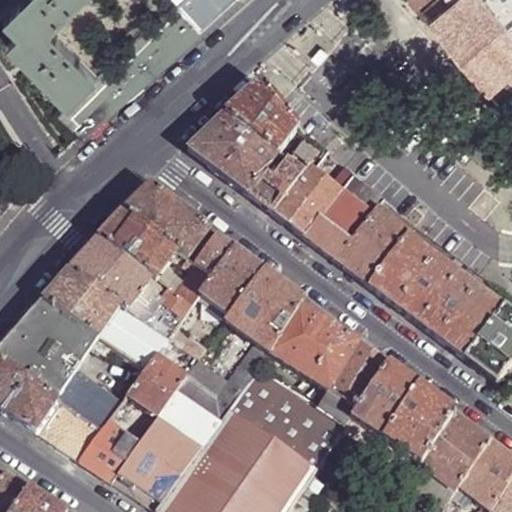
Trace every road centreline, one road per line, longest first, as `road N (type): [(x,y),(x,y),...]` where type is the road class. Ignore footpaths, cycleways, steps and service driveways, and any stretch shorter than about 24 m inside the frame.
road 1 (residential): [(511,433),(134,147)]
road 2 (tertiary): [(0,286),(134,147)]
road 3 (tertiary): [(134,147),(256,38)]
road 4 (residential): [(0,440),(108,511)]
